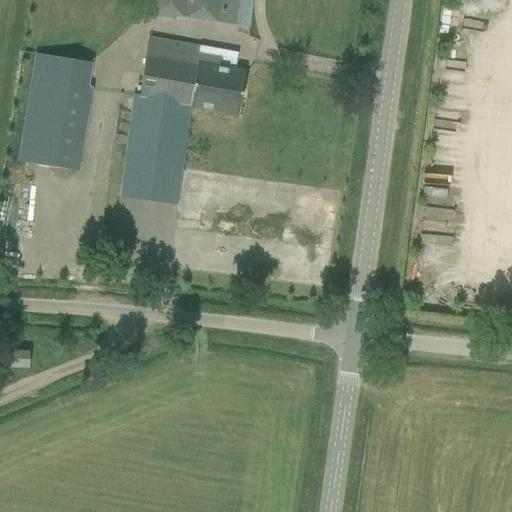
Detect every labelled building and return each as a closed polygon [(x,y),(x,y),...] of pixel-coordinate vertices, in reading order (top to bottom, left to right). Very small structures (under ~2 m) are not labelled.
[(146,0),(144,16),(154,17),(174,20),(175,17),(234,26),(238,0),(146,0)] [(133,96),(123,176),(119,196),(176,206),(189,107),(236,116),(244,74),(219,69),(221,52),(149,40),(141,97),(133,96)] [(88,66),(34,57),(17,162),(73,172),(86,90),(84,90),(88,66)] [(445,121),(445,113),(424,113),(424,121),(445,121)] [(423,163),(423,174),(448,176),(449,165),(423,163)] [(0,367),(27,368),(28,353),(0,351),(0,367)]
